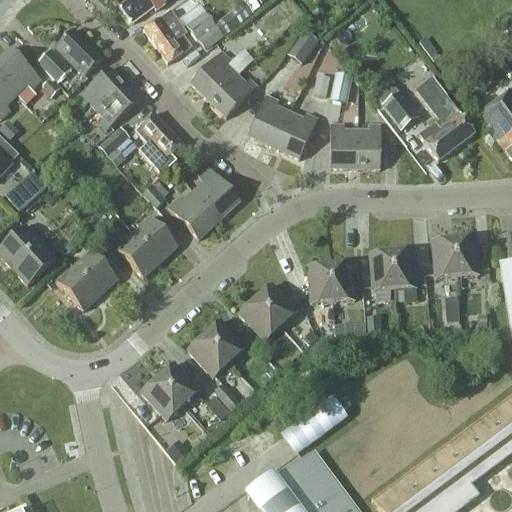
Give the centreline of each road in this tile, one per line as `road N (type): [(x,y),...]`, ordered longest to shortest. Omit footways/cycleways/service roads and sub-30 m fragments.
road 1 (residential): [(297,208),(200,147),(61,0)]
road 2 (tertiary): [(297,208),(233,255),(133,350),(107,368),(82,372)]
road 3 (tertiary): [(511,196),(297,208)]
road 4 (residential): [(114,511),(82,372)]
